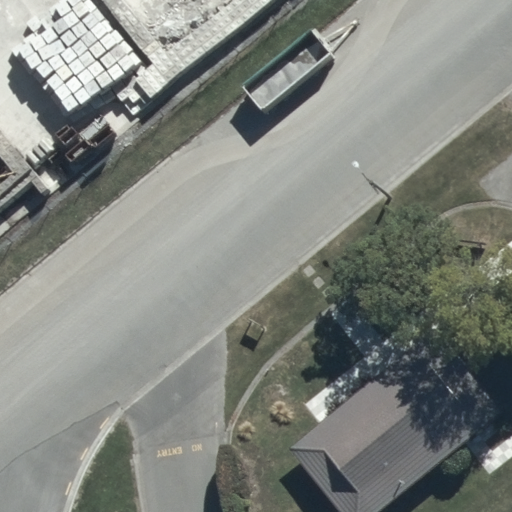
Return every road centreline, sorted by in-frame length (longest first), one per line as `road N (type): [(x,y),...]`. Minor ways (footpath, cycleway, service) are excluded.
road 1 (unclassified): [(486,0),(0,404)]
road 2 (unknown): [(101,320),(137,392),(163,511)]
